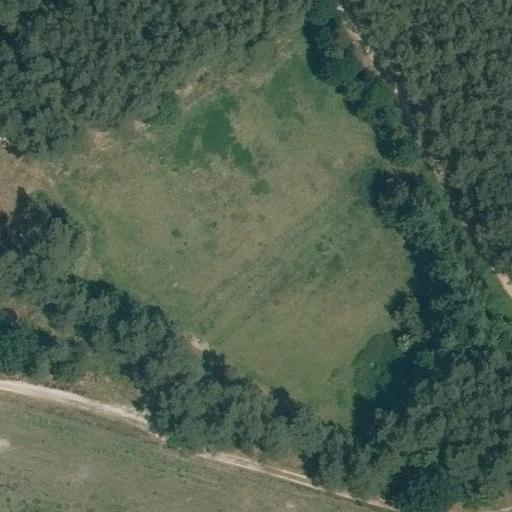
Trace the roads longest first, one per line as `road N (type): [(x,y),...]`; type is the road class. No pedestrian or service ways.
road 1 (track): [(411,511),(168,443),(142,419),(0,379)]
road 2 (track): [(511,305),(335,0)]
